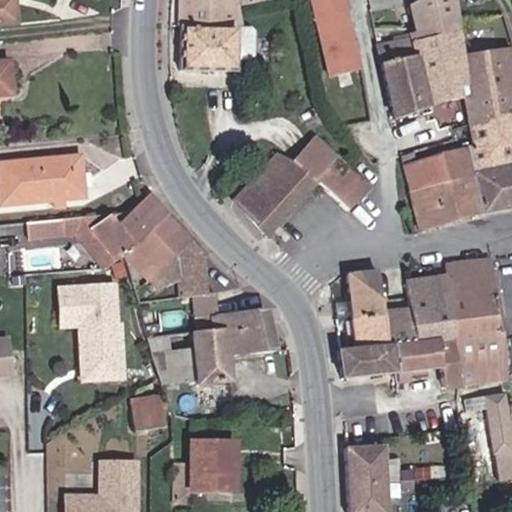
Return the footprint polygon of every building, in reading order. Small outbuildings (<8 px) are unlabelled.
[(0,0),(0,27),(22,26),(19,0),(0,0)] [(225,0),(184,0),(184,25),(243,24),(241,6),(226,5),(225,0)] [(417,58),(381,65),(393,122),(464,99),(473,147),(468,148),(483,215),(511,208),(511,49),(466,57),(458,0),(422,0),(408,8),(417,58)] [(349,10),(315,19),(330,81),(366,73),(349,10)] [(235,31),(186,31),(181,68),(236,73),(235,31)] [(0,99),(16,98),(11,60),(0,61),(0,99)] [(294,162),(277,153),(235,200),(273,237),(320,187),(350,212),(375,186),(317,135),(294,162)] [(468,148),(404,164),(421,234),(483,215),(468,148)] [(83,156),(0,161),(0,208),(88,201),(83,156)] [(195,237),(152,194),(120,223),(114,216),(29,222),(33,239),(82,237),(107,266),(126,258),(148,282),(195,237)] [(450,275),(408,279),(417,343),(399,348),(402,376),(443,371),(448,389),(510,379),(492,259),(448,265),(450,275)] [(381,272),(349,274),(358,348),(339,351),(343,379),(398,374),(393,346),(381,272)] [(126,381),(119,287),(55,291),(58,331),(78,330),(82,384),(126,381)] [(280,351),(270,309),(219,312),(212,317),(215,332),(226,330),(232,358),(280,351)] [(215,332),(190,336),(201,385),(238,384),(232,358),(226,330),(215,332)] [(156,336),(156,382),(184,382),(184,336),(156,336)] [(0,380),(15,378),(10,341),(0,341),(0,380)] [(511,427),(504,390),(479,395),(497,481),(511,478),(511,427)] [(161,394),(130,398),(136,433),(169,426),(161,394)] [(239,443),(192,441),(191,464),(175,463),(174,500),(239,494),(239,443)] [(389,511),(383,445),(345,448),(348,511),(389,511)] [(140,511),(140,462),(100,462),(100,498),(66,498),(65,511),(140,511)]
